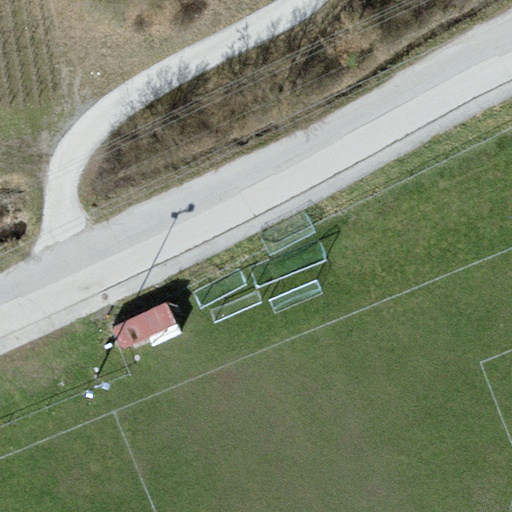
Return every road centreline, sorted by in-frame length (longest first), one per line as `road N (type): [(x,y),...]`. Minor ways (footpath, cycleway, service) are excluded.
road 1 (unclassified): [(511,49),(0,312)]
road 2 (track): [(321,0),(307,19),(74,164),(65,284)]
